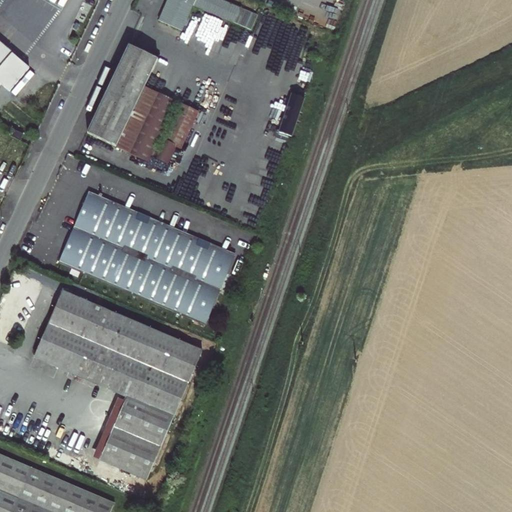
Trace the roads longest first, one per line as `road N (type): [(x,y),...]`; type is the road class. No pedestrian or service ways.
road 1 (unknown): [(114,20),(260,96),(266,114),(253,167),(231,193),(207,196),(169,188),(58,138)]
road 2 (unclassified): [(124,0),(0,261)]
